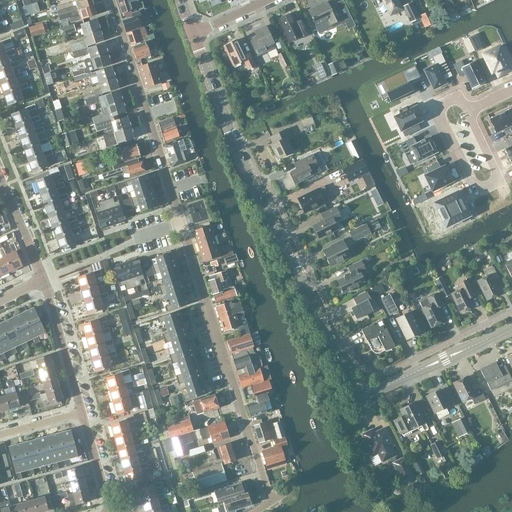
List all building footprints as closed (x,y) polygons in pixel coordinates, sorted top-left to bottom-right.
[(71,7),(57,12),(58,17),(93,6),(91,0),(78,0),(76,1),(78,6),(72,7),(71,7)] [(118,0),(122,14),(132,11),(129,3),(139,0),(118,0)] [(383,0),(391,15),(403,10),(397,0),(383,0)] [(450,0),(444,0),(449,11),(455,8),(450,0)] [(324,29),(325,27),(323,23),(327,21),(329,25),(342,19),(336,8),(331,11),(327,2),(308,11),(316,27),(318,30),(320,31),(324,29)] [(413,2),(403,7),(410,23),(411,22),(413,26),(422,22),(420,18),(419,16),(413,2)] [(24,7),(22,7),(25,17),(34,14),(31,4),(31,5),(24,7)] [(60,21),(72,17),(74,22),(82,20),(96,15),(93,6),(58,17),(60,21)] [(420,18),(422,22),(425,28),(435,22),(430,11),(419,16),(420,18)] [(139,12),(132,14),(133,18),(123,22),(126,33),(141,28),(138,21),(142,19),(139,12)] [(290,15),(278,21),(289,42),(296,39),(296,40),(308,35),(301,20),(294,24),(290,15)] [(12,31),(23,26),(20,16),(12,20),(13,23),(10,25),(12,31)] [(80,25),(84,35),(100,30),(99,28),(100,27),(99,25),(98,25),(97,19),(80,25)] [(31,38),(45,33),(42,24),(28,28),(31,38)] [(65,34),(75,31),(73,25),(63,28),(65,34)] [(268,46),(274,43),(266,27),(255,32),(257,36),(250,40),(257,56),(270,50),(268,46)] [(142,32),(144,31),(143,28),(127,34),(131,46),(145,41),(142,32)] [(26,34),(24,29),(12,33),(15,39),(26,34)] [(100,32),(100,30),(84,35),(85,40),(69,46),(72,53),(87,48),(87,46),(103,41),(102,36),(102,35),(101,32),(100,32)] [(475,35),(468,38),(474,51),(475,53),(482,49),(475,35)] [(152,40),(155,39),(153,36),(147,38),(149,41),(132,48),(136,61),(151,55),(149,50),(155,48),(152,40)] [(468,38),(462,41),(467,50),(468,49),(470,53),(474,51),(468,38)] [(0,43),(0,56),(5,55),(5,53),(2,46),(11,43),(10,39),(0,42),(0,43)] [(27,40),(15,43),(17,51),(29,48),(27,40)] [(224,46),(224,47),(233,66),(243,62),(247,70),(255,67),(249,54),(243,56),(236,41),(224,46)] [(72,53),(74,59),(90,54),(91,59),(107,54),(107,52),(107,51),(107,49),(106,49),(104,43),(88,48),(87,48),(72,53)] [(499,47),(483,55),(492,73),(495,71),(498,77),(510,70),(499,47)] [(14,50),(5,53),(5,55),(0,56),(0,69),(10,66),(9,65),(6,57),(15,54),(14,50)] [(289,65),(283,52),(277,55),(283,68),(284,67),(286,72),(291,70),(289,65)] [(27,55),(29,63),(36,62),(34,54),(27,55)] [(83,70),(72,73),(73,78),(91,72),(90,71),(111,65),(109,59),(110,58),(109,56),(108,56),(107,54),(91,59),(84,62),(86,69),(83,70)] [(451,76),(440,54),(433,58),(436,64),(424,70),(433,90),(446,84),(444,79),(451,76)] [(333,69),(341,66),(338,59),(330,62),(333,69)] [(18,61),(9,65),(10,66),(0,69),(0,82),(14,77),(13,76),(11,69),(19,66),(18,61)] [(458,63),(450,67),(456,79),(464,75),(471,89),(485,83),(474,61),(461,68),(458,63)] [(139,68),(142,78),(159,73),(156,62),(139,68)] [(404,73),(381,84),(388,98),(390,103),(413,92),(411,86),(409,82),(420,77),(414,65),(403,71),(404,73)] [(91,72),(73,78),(75,82),(89,77),(90,79),(97,77),(99,83),(115,78),(114,76),(115,75),(114,73),(113,72),(111,67),(91,73),(91,72)] [(22,73),(13,76),(14,77),(0,82),(0,86),(3,94),(18,89),(17,87),(15,80),(23,77),(22,73)] [(163,83),(159,73),(142,78),(145,89),(163,83)] [(28,84),(43,82),(42,74),(27,76),(28,84)] [(115,80),(115,78),(99,83),(100,89),(93,91),(93,93),(83,96),(85,101),(98,96),(102,95),(102,94),(118,89),(117,83),(117,82),(117,80),(115,80)] [(26,84),(17,87),(18,89),(3,94),(7,106),(22,100),(19,91),(27,88),(26,84)] [(99,101),(100,103),(102,109),(122,102),(122,100),(123,99),(122,97),(121,97),(119,91),(103,96),(98,97),(98,96),(85,101),(86,105),(99,101)] [(37,104),(45,101),(42,93),(34,97),(37,104)] [(61,108),(57,96),(51,99),(55,111),(61,108)] [(102,114),(92,118),(94,125),(117,118),(116,116),(126,113),(124,107),(125,106),(124,104),(123,104),(122,102),(102,109),(100,109),(102,114)] [(27,113),(35,109),(34,105),(24,109),(25,110),(11,115),(15,127),(30,121),(29,120),(27,113)] [(401,114),(394,117),(401,131),(404,137),(419,129),(416,123),(421,121),(419,116),(420,116),(420,115),(419,114),(417,109),(417,108),(416,108),(416,107),(409,110),(407,107),(399,111),(401,114)] [(511,114),(510,110),(489,120),(496,133),(508,127),(511,133),(511,114)] [(165,144),(179,138),(184,136),(179,120),(185,118),(184,115),(172,118),(158,124),(165,144)] [(38,116),(29,120),(30,121),(15,127),(19,138),(34,133),(33,131),(31,124),(40,121),(38,116)] [(303,128),(314,124),(311,116),(300,120),(303,128)] [(117,120),(117,118),(94,125),(96,132),(106,129),(108,135),(114,133),(131,128),(130,126),(131,125),(130,123),(129,122),(127,117),(117,120)] [(42,128),(33,131),(34,133),(19,138),(23,149),(38,144),(38,142),(35,135),(44,132),(47,131),(46,126),(42,128)] [(134,139),(132,133),(133,132),(132,130),(131,130),(131,128),(114,133),(116,140),(103,143),(106,150),(119,147),(118,144),(134,139)] [(286,130),(270,137),(273,144),(270,145),(278,160),(292,153),(287,141),(291,139),(286,130)] [(75,146),(71,132),(62,135),(66,148),(75,146)] [(184,150),(192,147),(195,146),(192,140),(189,141),(189,139),(190,138),(190,136),(188,137),(188,136),(165,145),(168,156),(181,151),(184,150)] [(46,139),(38,142),(38,144),(23,149),(27,161),(43,155),(42,153),(39,146),(48,143),(51,142),(53,141),(52,137),(46,139)] [(413,137),(400,144),(404,154),(408,152),(413,162),(417,161),(417,162),(417,163),(418,162),(437,153),(438,153),(437,152),(435,147),(434,146),(434,147),(433,143),(432,143),(430,138),(430,137),(429,137),(429,138),(424,140),(423,140),(423,141),(420,142),(420,141),(419,141),(420,142),(417,144),(413,137)] [(120,150),(124,162),(111,166),(113,170),(114,170),(123,167),(139,162),(137,158),(140,157),(137,145),(120,150)] [(194,153),(192,147),(184,150),(181,151),(168,156),(172,168),(185,163),(184,159),(189,157),(188,155),(194,153)] [(50,150),(42,153),(43,155),(27,161),(32,172),(47,167),(44,158),(53,154),(53,155),(59,153),(57,148),(50,150)] [(313,155),(304,159),(293,164),(296,170),(290,172),(296,184),(321,172),(313,155)] [(342,170),(349,182),(368,172),(362,160),(342,170)] [(142,161),(139,162),(123,167),(114,170),(113,170),(101,174),(103,181),(115,177),(115,176),(123,173),(130,174),(131,176),(145,172),(144,167),(144,165),(142,162),(142,161)] [(87,174),(84,162),(75,164),(78,176),(87,174)] [(425,176),(432,191),(452,181),(451,179),(452,179),(451,178),(448,174),(449,173),(448,173),(447,171),(446,172),(444,167),(440,169),(438,163),(426,169),(429,174),(425,176)] [(35,181),(39,193),(54,188),(53,186),(51,179),(60,176),(58,172),(49,175),(49,176),(35,181)] [(132,185),(134,191),(149,186),(146,176),(117,185),(119,190),(132,185)] [(62,183),(53,186),(54,188),(39,193),(43,204),(58,199),(58,197),(55,191),(64,188),(62,183)] [(153,197),(149,186),(134,191),(136,197),(123,201),(124,206),(153,197)] [(297,199),(304,213),(324,204),(321,196),(327,193),(324,187),(317,190),(317,189),(297,199)] [(457,192),(434,203),(446,227),(469,216),(465,207),(464,208),(461,201),(462,200),(457,192)] [(66,194),(58,197),(58,199),(43,204),(47,216),(63,210),(62,208),(59,202),(68,199),(66,194)] [(156,207),(153,197),(124,206),(125,210),(139,206),(141,212),(156,207)] [(113,198),(105,201),(112,223),(124,220),(118,201),(114,203),(113,198)] [(112,223),(105,201),(97,203),(98,208),(94,209),(100,227),(112,223)] [(70,205),(62,208),(63,210),(47,216),(51,227),(67,222),(66,220),(63,213),(72,210),(70,205)] [(319,239),(338,229),(334,222),(341,219),(336,207),(321,215),(324,220),(312,226),(313,227),(313,229),(312,229),(316,237),(317,237),(318,238),(319,239)] [(376,228),(389,222),(386,215),(373,221),(376,228)] [(74,217),(66,220),(67,222),(51,227),(55,239),(71,233),(70,231),(68,224),(76,221),(74,217)] [(90,228),(89,224),(70,231),(71,233),(55,239),(60,250),(75,245),(71,235),(80,232),(90,228)] [(349,232),(354,242),(370,234),(366,225),(349,232)] [(193,231),(197,242),(214,236),(210,226),(193,231)] [(89,240),(97,238),(95,230),(87,231),(89,240)] [(217,247),(214,236),(197,242),(200,252),(217,247)] [(330,266),(350,257),(343,242),(342,242),(341,241),(335,244),(336,245),(323,252),(330,266)] [(12,253),(5,256),(4,256),(10,272),(21,267),(15,252),(17,252),(13,244),(8,246),(12,253)] [(220,257),(217,247),(200,252),(203,262),(220,257)] [(0,256),(1,258),(0,258),(0,276),(10,272),(4,256),(5,256),(2,248),(0,249),(0,256)] [(316,257),(322,251),(318,248),(313,254),(316,257)] [(144,268),(145,273),(174,263),(171,253),(156,258),(158,264),(144,268)] [(230,265),(239,261),(236,254),(227,258),(230,265)] [(138,261),(126,265),(133,288),(141,286),(140,281),(144,280),(138,261)] [(337,281),(343,294),(349,291),(352,292),(352,289),(356,288),(358,289),(358,286),(365,283),(359,272),(365,270),(361,261),(347,268),(350,273),(349,275),(346,277),(344,276),(343,278),(337,281)] [(96,286),(95,284),(93,276),(101,274),(100,270),(104,269),(102,263),(89,267),(91,272),(92,274),(77,278),(81,290),(96,286)] [(177,274),(174,263),(145,273),(147,277),(161,273),(162,279),(177,274)] [(133,288),(126,265),(114,269),(120,287),(124,286),(125,291),(133,288)] [(182,266),(183,275),(190,274),(189,265),(182,266)] [(498,278),(493,267),(483,272),(486,277),(477,281),(487,300),(499,294),(493,281),(498,278)] [(232,287),(226,271),(216,274),(208,276),(210,280),(209,281),(216,303),(237,297),(234,287),(232,287)] [(181,284),(177,274),(162,279),(164,284),(150,289),(152,293),(160,291),(181,284)] [(107,280),(103,281),(95,284),(96,286),(81,290),(84,302),(99,297),(99,295),(97,288),(109,285),(107,280)] [(472,291),(467,280),(461,283),(464,288),(451,294),(461,313),(473,307),(467,294),(472,291)] [(184,294),(181,284),(160,291),(161,295),(167,293),(169,299),(184,294)] [(147,290),(135,294),(137,298),(149,294),(147,290)] [(368,302),(371,300),(367,292),(353,299),(356,305),(350,308),(356,320),(373,312),(368,302)] [(99,297),(84,302),(87,314),(103,309),(100,300),(108,298),(107,293),(99,295),(99,297)] [(125,302),(137,298),(135,294),(123,298),(125,302)] [(188,305),(184,294),(169,299),(171,305),(165,307),(166,312),(188,305)] [(437,294),(427,299),(426,297),(418,301),(431,328),(443,321),(437,308),(442,305),(437,294)] [(380,299),(389,316),(398,312),(389,295),(380,299)] [(220,320),(243,312),(249,310),(247,305),(241,307),(240,303),(232,305),(231,302),(216,307),(220,320)] [(33,309),(31,310),(25,311),(26,313),(22,315),(31,335),(35,344),(39,342),(36,336),(39,335),(37,332),(43,329),(33,309)] [(117,311),(121,324),(126,322),(123,310),(117,311)] [(164,321),(166,327),(181,322),(178,311),(157,318),(158,323),(164,321)] [(245,320),(243,312),(220,320),(224,332),(239,327),(242,336),(242,337),(227,342),(231,354),(246,349),(252,347),(254,347),(250,334),(245,320)] [(396,319),(405,336),(406,339),(420,332),(410,312),(396,319)] [(31,335),(22,315),(20,315),(14,316),(14,318),(10,320),(20,340),(24,349),(28,347),(25,341),(28,340),(26,337),(31,335)] [(82,325),(85,336),(86,336),(101,333),(100,330),(98,323),(106,321),(105,317),(96,319),(97,321),(82,325)] [(20,340),(10,320),(8,321),(3,322),(3,324),(0,325),(0,327),(8,346),(13,355),(17,353),(14,347),(16,346),(15,343),(20,340)] [(361,330),(364,336),(370,349),(373,352),(376,353),(379,353),(393,346),(385,329),(383,330),(382,326),(383,325),(381,320),(375,322),(376,325),(373,326),(372,324),(361,330)] [(130,334),(126,322),(121,324),(125,336),(130,334)] [(185,332),(181,322),(166,327),(168,333),(162,335),(164,339),(185,332)] [(144,336),(154,333),(152,326),(141,330),(144,336)] [(8,346),(0,327),(0,357),(1,360),(5,358),(2,352),(5,351),(3,348),(8,346)] [(108,328),(100,330),(101,333),(86,336),(85,336),(89,348),(104,344),(103,342),(102,335),(109,333),(108,328)] [(188,343),(185,332),(164,339),(165,344),(171,342),(173,348),(188,343)] [(111,340),(103,342),(104,344),(89,348),(92,360),(107,356),(107,353),(105,346),(112,344),(111,340)] [(192,353),(188,343),(173,348),(175,353),(169,355),(170,360),(192,353)] [(236,371),(246,368),(247,373),(238,376),(241,388),(263,381),(259,369),(261,367),(261,364),(261,361),(260,358),(258,355),(257,354),(254,352),(252,347),(246,349),(246,350),(231,355),(233,360),(233,361),(236,371)] [(114,351),(107,353),(107,356),(92,360),(95,372),(110,368),(108,358),(116,356),(117,357),(126,355),(125,349),(114,352),(114,351)] [(195,363),(192,353),(170,360),(172,364),(178,362),(180,368),(195,363)] [(36,360),(39,371),(53,367),(49,356),(36,360)] [(198,374),(195,363),(180,368),(182,374),(175,376),(177,380),(198,374)] [(491,391),(511,381),(505,367),(499,370),(495,363),(481,370),(491,391)] [(56,378),(53,367),(39,371),(42,382),(56,378)] [(124,386),(124,384),(132,382),(130,375),(128,371),(120,373),(120,375),(106,378),(109,390),(124,386)] [(202,384),(198,374),(177,380),(178,385),(185,383),(186,389),(202,384)] [(474,405),(485,400),(480,388),(473,391),(466,377),(453,384),(462,402),(471,398),(474,405)] [(59,389),(56,378),(42,382),(46,394),(59,389)] [(139,380),(132,382),(124,384),(124,386),(109,390),(112,402),(128,398),(127,396),(125,389),(133,387),(133,388),(141,385),(139,380)] [(267,398),(273,396),(268,381),(250,387),(255,403),(247,405),(251,416),(267,411),(264,402),(266,403),(269,402),(267,398)] [(205,394),(202,384),(186,389),(188,395),(182,397),(184,401),(205,394)] [(63,401),(59,389),(46,394),(40,395),(39,393),(33,395),(34,397),(33,397),(33,400),(40,398),(41,401),(48,399),(49,405),(63,401)] [(148,390),(135,394),(127,396),(128,398),(112,402),(115,414),(131,410),(128,400),(144,396),(150,418),(155,417),(148,390)] [(434,413),(435,413),(438,419),(449,414),(445,408),(451,405),(446,394),(441,397),(438,391),(426,397),(434,413)] [(15,393),(4,396),(8,410),(19,407),(15,393)] [(215,395),(200,400),(192,402),(196,415),(219,408),(217,402),(218,401),(217,398),(216,397),(215,395)] [(425,422),(415,402),(400,410),(403,416),(393,420),(400,434),(409,429),(410,430),(420,424),(423,431),(428,429),(424,422),(425,422)] [(110,425),(114,437),(129,433),(128,431),(126,424),(135,421),(133,417),(125,419),(125,421),(110,425)] [(167,426),(171,438),(189,432),(193,431),(189,419),(167,426)] [(285,437),(280,421),(273,423),(272,421),(254,426),(259,443),(277,437),(277,439),(285,437)] [(213,444),(230,438),(225,422),(199,430),(203,441),(211,438),(213,444)] [(137,428),(128,431),(129,433),(114,437),(117,449),(132,444),(132,442),(130,435),(138,433),(137,428)] [(364,454),(368,454),(371,453),(372,456),(378,453),(382,462),(391,458),(394,463),(393,463),(402,481),(412,476),(404,458),(397,461),(394,456),(395,456),(391,447),(393,446),(385,428),(374,434),(372,430),(362,435),(365,440),(362,442),(360,445),(360,448),(361,452),(364,454)] [(62,434),(57,435),(66,468),(70,466),(68,459),(77,456),(70,431),(68,432),(62,432),(62,434)] [(497,434),(503,443),(508,440),(502,431),(497,434)] [(192,442),(189,432),(171,438),(177,457),(187,454),(189,453),(186,444),(192,442)] [(50,437),(45,438),(53,469),(58,468),(56,462),(64,460),(57,435),(56,435),(50,435),(50,437)] [(156,436),(152,437),(152,436),(140,440),(132,442),(132,444),(117,449),(120,460),(136,456),(135,453),(133,447),(141,444),(142,447),(153,444),(158,443),(156,436)] [(276,447),(262,451),(266,465),(284,460),(281,448),(287,446),(285,437),(274,441),(276,447)] [(38,440),(33,441),(41,473),(46,472),(44,465),(52,463),(45,438),(43,439),(43,438),(38,438),(38,440)] [(412,443),(414,449),(422,446),(420,440),(412,443)] [(26,443),(21,445),(29,476),(33,475),(32,468),(39,466),(33,441),(31,442),(26,442),(26,443)] [(437,459),(440,457),(443,462),(449,460),(446,454),(444,455),(437,442),(431,445),(437,459)] [(224,465),(237,461),(231,444),(213,450),(216,458),(222,456),(224,465)] [(13,447),(9,448),(17,481),(22,479),(20,472),(27,469),(21,445),(19,445),(13,445),(13,447)] [(148,455),(147,451),(144,452),(143,451),(135,453),(136,456),(120,460),(124,472),(139,467),(139,465),(137,458),(148,455)] [(163,477),(158,460),(139,465),(139,467),(124,472),(127,483),(143,479),(140,470),(148,467),(150,474),(156,473),(158,478),(163,477)] [(227,480),(221,463),(192,473),(198,489),(207,486),(207,487),(227,480)] [(66,471),(69,482),(83,478),(80,467),(66,471)] [(86,490),(83,478),(69,482),(72,493),(86,490)] [(154,488),(162,486),(161,482),(152,484),(153,486),(138,490),(141,502),(156,498),(156,495),(154,488)] [(214,492),(218,502),(244,494),(241,483),(214,492)] [(196,500),(209,495),(207,489),(194,494),(196,500)] [(86,490),(68,495),(71,506),(89,501),(86,490)] [(149,511),(160,509),(159,507),(157,500),(165,498),(174,496),(173,491),(164,493),(156,495),(156,498),(141,502),(143,511),(149,511)] [(251,506),(247,493),(244,494),(218,502),(220,511),(235,511),(251,506)] [(53,507),(50,495),(44,497),(33,500),(35,511),(43,511),(48,511),(47,508),(53,507)] [(35,511),(33,500),(21,504),(23,511),(35,511)] [(175,503),(167,505),(159,507),(160,509),(149,511),(160,511),(176,507),(175,503)]
